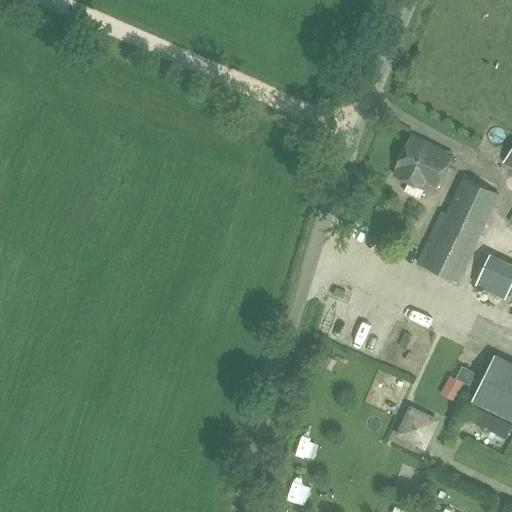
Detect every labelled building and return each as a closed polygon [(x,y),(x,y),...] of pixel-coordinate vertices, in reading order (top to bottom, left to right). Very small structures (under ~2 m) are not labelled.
[(437,190),(454,155),(413,136),(396,170),(398,171),(395,176),(425,190),(427,185),(437,190)] [(511,149),(503,163),(511,168),(511,149)] [(459,283),(500,195),(465,178),(448,215),(443,213),(419,264),(459,283)] [(450,374),(441,393),(456,400),(465,381),(450,374)] [(437,423),(408,408),(392,438),(424,453),(437,423)] [(511,428),(511,425),(485,412),(479,425),(507,439),(511,428)]
